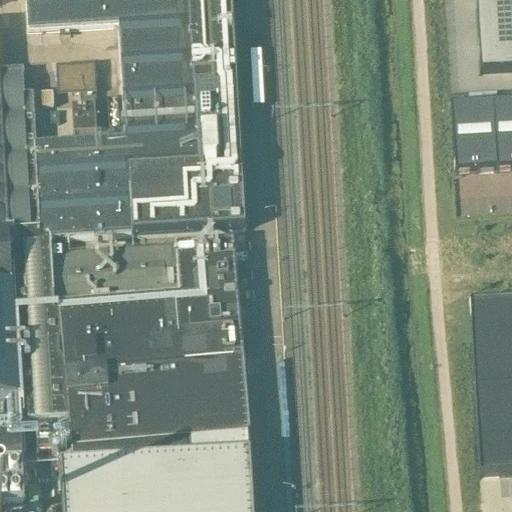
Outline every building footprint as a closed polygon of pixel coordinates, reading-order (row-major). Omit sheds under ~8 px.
[(0,511),(0,504),(22,503),(16,408),(27,407),(28,426),(36,425),(38,454),(59,452),(62,511),(250,511),(245,438),(248,437),(233,245),(68,257),(68,242),(242,232),(229,0),(26,0),(28,35),(119,30),(126,145),(50,148),(33,131),(32,100),(23,100),(22,76),(0,77),(0,511)] [(511,0),(475,0),(480,75),(511,73),(511,0)] [(94,68),(56,70),(57,90),(79,89),(81,108),(71,108),(73,136),(96,134),(94,108),(96,108),(94,68)] [(41,97),(42,110),(52,110),(52,96),(41,97)] [(511,105),(450,109),(454,177),(511,173),(511,105)] [(511,304),(469,307),(479,480),(511,478),(511,304)]
